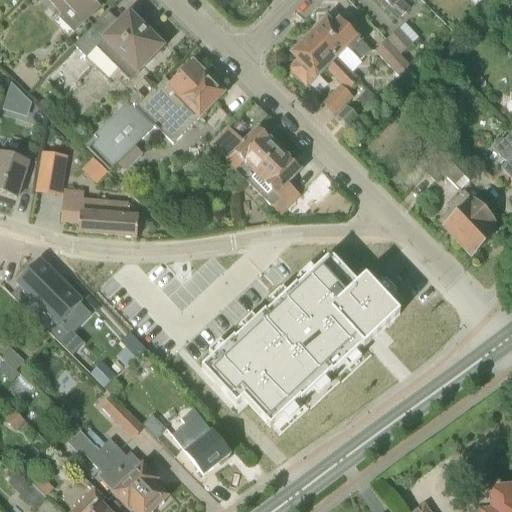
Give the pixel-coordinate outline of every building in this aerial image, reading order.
[(43,0),(61,17),(67,11),(84,27),(99,11),(95,7),(102,0),(43,0)] [(421,0),(420,0),(376,0),(399,23),(412,10),(406,3),(409,0),(419,0),(421,1),(421,0)] [(89,62),(98,52),(132,83),(164,49),(130,16),(103,45),(91,34),(76,50),(89,62)] [(328,20),(313,35),(361,82),(361,81),(352,72),(372,52),(341,21),(334,27),(328,20)] [(388,41),(402,56),(420,39),(406,24),(388,41)] [(361,82),(313,35),(293,55),(299,62),(290,70),(308,88),(326,70),(343,87),(324,106),(336,117),(354,98),(349,93),(361,82)] [(388,41),(378,50),(376,52),(403,82),(415,71),(402,56),(388,41)] [(202,118),(220,136),(221,136),(229,128),(228,127),(211,109),(225,95),(224,93),(224,89),(222,85),(218,84),(214,84),(204,74),(193,63),(172,85),(166,79),(146,100),(139,93),(85,146),(111,172),(118,166),(135,149),(155,129),(159,133),(160,132),(174,145),(202,118)] [(360,119),(349,109),(339,120),(349,129),(360,119)] [(236,171),(244,163),(257,175),(281,151),(260,130),(246,143),(229,128),(221,136),(211,146),(236,171)] [(495,163),(503,171),(511,180),(511,134),(503,144),(501,141),(492,150),(500,158),(495,163)] [(458,145),(446,157),(464,174),(476,162),(458,145)] [(466,176),(464,174),(446,157),(436,146),(418,165),(437,185),(445,177),(456,187),(466,176)] [(248,184),(265,200),(278,213),(282,216),(301,196),(288,183),(301,171),(281,151),(257,175),(248,184)] [(0,154),(0,192),(18,198),(29,162),(0,153),(0,154)] [(60,196),(66,160),(43,157),(37,192),(60,196)] [(110,202),(103,202),(84,200),(82,200),(80,225),(79,234),(100,235),(137,239),(140,213),(140,203),(112,178),(110,202)] [(63,224),(80,225),(82,200),(84,200),(85,187),(66,185),(63,224)] [(439,222),(445,229),(471,257),(496,233),(490,227),(492,224),(472,202),(473,201),(465,192),(447,208),(451,212),(439,222)] [(203,371),(238,408),(245,401),(271,430),(286,416),(281,412),(288,406),(292,410),(301,402),(302,403),(317,389),(312,385),(319,379),(323,383),(332,375),(333,376),(348,362),(343,358),(350,352),(354,356),(363,348),(363,349),(400,316),(386,301),(381,305),(375,299),(380,294),(366,279),(358,286),(331,257),(312,274),(317,279),(310,285),(306,280),(298,288),(297,287),(267,315),(266,314),(236,341),(235,340),(203,371)] [(80,303),(82,300),(39,258),(15,283),(18,286),(10,294),(58,342),(88,311),(80,303)] [(108,336),(124,355),(134,346),(119,328),(108,336)] [(14,381),(25,360),(12,354),(2,375),(14,381)] [(111,400),(122,389),(114,381),(103,391),(111,400)] [(142,426),(114,398),(102,408),(133,441),(145,429),(142,426)] [(230,456),(195,412),(181,423),(184,427),(173,437),(204,477),(220,465),(222,466),(228,461),(227,459),(230,456)] [(18,430),(25,423),(15,413),(7,420),(18,430)] [(153,416),(142,426),(157,441),(167,431),(153,416)] [(109,442),(101,451),(103,453),(157,508),(158,506),(161,507),(165,504),(164,501),(167,498),(159,490),(162,487),(133,457),(128,461),(109,442)] [(103,453),(101,451),(95,445),(87,452),(87,453),(119,487),(113,493),(128,508),(131,506),(137,511),(153,511),(157,508),(103,453)] [(33,485),(19,473),(9,484),(36,509),(47,498),(33,485)] [(511,511),(511,490),(493,492),(494,511),(511,511)] [(109,511),(101,503),(91,494),(73,511),(109,511)]
